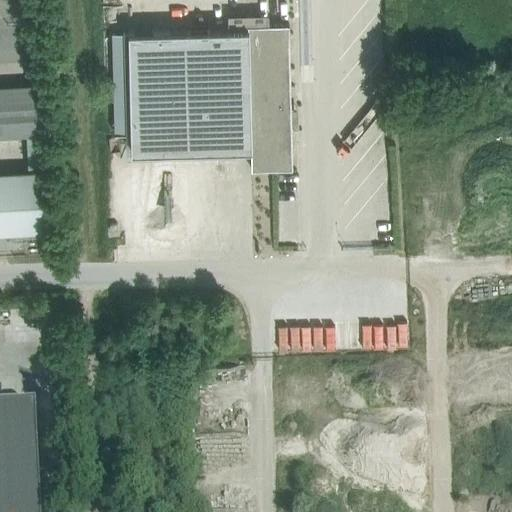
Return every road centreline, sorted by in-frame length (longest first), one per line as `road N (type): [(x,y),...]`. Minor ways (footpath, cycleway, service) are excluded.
road 1 (unclassified): [(0,277),(442,270)]
road 2 (unknown): [(322,272),(319,0)]
